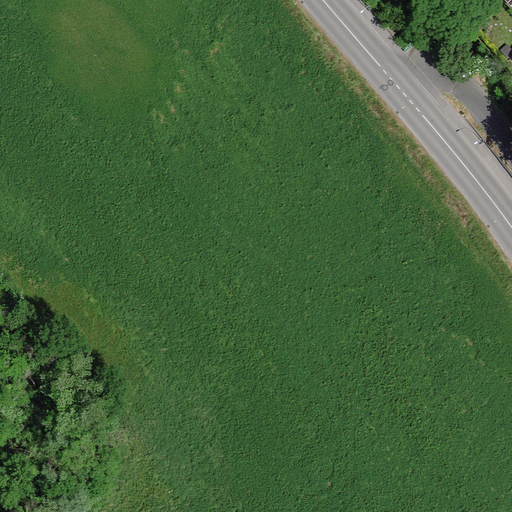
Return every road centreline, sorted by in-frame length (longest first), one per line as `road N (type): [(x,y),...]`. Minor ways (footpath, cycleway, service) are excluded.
road 1 (tertiary): [(511,225),(394,80)]
road 2 (residential): [(511,144),(449,76),(419,72),(394,80)]
